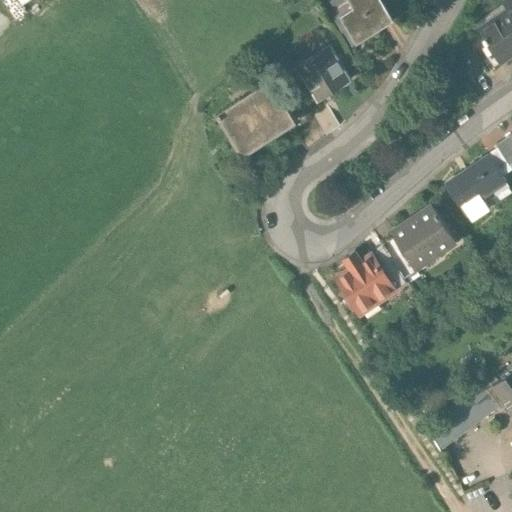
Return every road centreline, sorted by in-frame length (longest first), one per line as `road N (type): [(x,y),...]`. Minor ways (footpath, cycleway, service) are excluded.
road 1 (residential): [(455,0),(405,88),(293,182),(281,202),(284,229),(313,244),(345,234),(511,98)]
road 2 (track): [(455,511),(320,307),(300,271),(299,240)]
